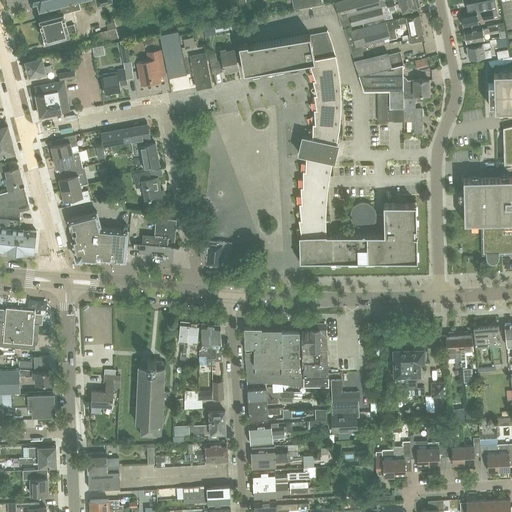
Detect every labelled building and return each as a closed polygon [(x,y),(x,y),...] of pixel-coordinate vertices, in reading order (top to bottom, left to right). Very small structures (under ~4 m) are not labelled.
[(65,2),(65,4),(67,12),(81,9),(78,0),(89,0),(91,5),(95,4),(96,6),(112,2),(111,0),(31,0),(32,2),(37,1),(39,9),(41,8),(43,8),(44,10),(45,9),(45,7),(55,5),(55,7),(56,6),(56,4),(65,2)] [(292,0),(293,2),(293,5),(294,9),(324,3),(323,0),(292,0)] [(342,0),(337,1),(334,2),(335,3),(339,18),(342,18),(349,16),(381,6),(379,0),(342,0)] [(403,11),(419,7),(417,0),(404,0),(387,5),(389,10),(389,11),(394,10),(397,9),(396,8),(402,6),(403,11)] [(45,41),(55,38),(69,34),(68,33),(76,31),(74,24),(66,26),(63,13),(67,12),(65,4),(65,2),(56,4),(56,6),(55,7),(55,5),(45,7),(45,9),(44,10),(43,8),(41,8),(42,15),(44,15),(44,17),(43,18),(40,19),(43,30),(45,41)] [(342,28),(344,28),(352,25),(362,22),(363,26),(374,23),(385,20),(381,6),(349,16),(342,18),(339,18),(342,28)] [(483,17),(484,19),(496,16),(495,12),(492,13),(491,9),(461,15),(462,20),(461,21),(462,25),(463,25),(463,26),(478,23),(477,18),(483,17)] [(408,22),(410,34),(408,34),(409,42),(423,40),(422,32),(423,31),(420,13),(406,16),(399,18),(400,23),(408,22)] [(230,15),(202,21),(203,27),(204,30),(232,25),(230,15)] [(399,18),(393,19),(386,20),(388,29),(395,28),(401,27),(400,23),(399,18)] [(379,40),(388,37),(390,36),(388,29),(386,20),(385,20),(374,23),(379,40)] [(98,32),(101,42),(119,37),(114,21),(106,23),(108,30),(98,32)] [(363,26),(363,27),(367,43),(379,40),(374,23),(363,26)] [(483,34),(499,31),(497,23),(487,25),(487,27),(464,32),(465,33),(463,33),(465,40),(466,40),(466,42),(484,39),(483,34)] [(165,33),(160,34),(168,77),(193,72),(197,88),(212,84),(204,43),(198,45),(197,40),(195,32),(195,31),(190,32),(189,24),(164,29),(165,33)] [(359,74),(403,63),(404,63),(401,51),(366,59),(362,44),(367,43),(363,27),(351,30),(351,28),(344,30),(354,60),(359,74)] [(309,60),(313,71),(315,79),(313,79),(317,93),(341,93),(340,76),(337,60),(333,43),(328,29),(327,29),(327,30),(310,33),(248,45),(248,43),(239,44),(244,72),(309,60)] [(120,38),(121,45),(124,61),(131,60),(127,37),(120,38)] [(489,39),(490,41),(467,46),(470,58),(485,56),(484,48),(491,47),(491,45),(497,43),(496,38),(489,39)] [(94,55),(105,53),(103,44),(92,46),(94,55)] [(75,50),(77,62),(93,60),(91,47),(75,50)] [(209,53),(211,61),(213,72),(238,68),(234,49),(227,50),(226,50),(226,47),(220,48),(221,54),(222,59),(217,60),(216,52),(209,53)] [(508,48),(496,50),(498,58),(509,56),(508,48)] [(159,81),(159,79),(158,74),(165,73),(161,49),(148,51),(150,59),(138,62),(142,83),(153,81),(152,79),(156,78),(156,81),(159,81)] [(489,68),(511,63),(511,56),(487,61),(489,68)] [(426,57),(414,60),(417,68),(428,65),(426,57)] [(41,58),(25,62),(26,63),(25,64),(25,67),(27,68),(29,76),(37,74),(38,77),(45,75),(44,72),(51,70),(50,65),(44,67),(41,58)] [(403,96),(403,79),(403,63),(359,74),(364,91),(378,90),(389,90),(389,89),(396,89),(396,96),(403,96)] [(128,83),(125,71),(125,68),(117,69),(117,71),(101,74),(104,92),(121,89),(120,85),(128,83)] [(60,80),(75,77),(74,70),(58,73),(60,80)] [(511,71),(493,72),(494,83),(488,83),(489,104),(494,104),(494,110),(511,109),(511,125),(503,127),(504,164),(511,163),(511,176),(463,178),(464,200),(464,205),(461,205),(461,210),(460,211),(464,211),(464,221),(482,221),(483,253),(486,253),(486,256),(486,257),(487,259),(487,260),(488,261),(489,261),(491,262),(492,262),(493,262),(494,262),(495,262),(496,261),(497,260),(498,259),(499,258),(499,257),(499,256),(499,252),(511,251),(511,71)] [(34,85),(40,116),(70,110),(64,79),(34,85)] [(414,94),(429,94),(429,79),(403,79),(403,96),(414,96),(414,94)] [(389,96),(390,102),(390,107),(393,107),(393,108),(393,114),(393,120),(393,121),(411,120),(412,131),(412,132),(413,133),(414,132),(414,130),(421,130),(421,107),(414,107),(414,96),(403,96),(396,96),(396,89),(389,89),(389,90),(389,96)] [(345,260),(344,234),(326,234),(326,219),(326,204),(328,189),(330,175),(333,160),(334,160),(338,144),(337,143),(337,144),(336,144),(340,127),(341,110),(341,93),(317,93),(314,94),(317,108),(314,108),(315,123),(313,122),(313,137),(310,137),(303,135),(299,152),(306,154),(306,170),(303,169),(303,186),(301,186),(302,202),(299,202),(301,218),(299,218),(302,235),(299,235),(300,261),(302,261),(303,263),(311,260),(345,260)] [(141,125),(102,132),(105,145),(132,140),(135,154),(142,154),(145,166),(159,163),(155,141),(144,144),(143,138),(150,136),(148,124),(141,125)] [(0,141),(11,139),(7,125),(0,127),(0,141)] [(75,135),(64,137),(65,142),(52,146),(54,156),(73,152),(72,146),(78,145),(75,135)] [(11,139),(0,141),(0,156),(15,153),(11,139)] [(71,170),(83,167),(79,151),(73,152),(54,156),(57,167),(70,164),(71,170)] [(9,190),(19,188),(18,182),(22,181),(18,166),(9,169),(8,163),(0,165),(0,171),(6,170),(7,177),(5,177),(9,190)] [(73,176),(61,178),(60,179),(62,189),(81,185),(80,179),(85,178),(83,167),(71,170),(73,176)] [(133,173),(135,181),(136,188),(143,186),(147,206),(163,202),(158,176),(152,177),(150,170),(133,173)] [(65,200),(70,199),(78,197),(79,203),(91,200),(88,190),(82,191),(81,185),(62,189),(65,200)] [(29,206),(24,187),(19,188),(9,190),(0,192),(0,205),(21,208),(29,206)] [(344,234),(345,260),(417,258),(417,234),(414,234),(414,227),(417,227),(416,202),(384,203),(384,217),(375,215),(375,213),(373,207),(368,203),(362,203),(356,205),(352,210),(351,216),(354,222),(359,225),(359,226),(365,226),(371,224),(371,223),(381,233),(344,234)] [(0,249),(8,250),(12,211),(21,212),(21,208),(0,205),(0,249)] [(12,211),(8,250),(21,252),(23,239),(18,239),(19,228),(21,212),(12,211)] [(125,260),(126,249),(128,229),(101,227),(99,220),(97,211),(69,219),(73,233),(74,233),(75,239),(72,239),(76,253),(75,253),(77,258),(82,259),(82,258),(96,260),(96,257),(125,260)] [(156,217),(154,235),(175,236),(177,219),(156,217)] [(36,230),(19,228),(18,239),(23,239),(21,252),(34,253),(36,230)] [(143,234),(142,243),(182,246),(182,245),(175,244),(175,236),(154,235),(143,234)] [(200,243),(201,259),(206,260),(206,264),(207,264),(207,263),(220,265),(221,261),(230,262),(232,246),(232,241),(208,239),(208,243),(200,242),(200,243)] [(0,345),(35,348),(35,343),(37,344),(39,323),(40,313),(35,313),(36,309),(6,307),(6,309),(0,308),(0,345)] [(185,364),(186,352),(190,321),(181,320),(179,341),(183,341),(180,364),(185,364)] [(199,322),(190,321),(186,352),(190,353),(191,342),(197,342),(199,322)] [(213,360),(213,359),(211,323),(202,322),(203,346),(200,349),(199,360),(207,360),(207,366),(213,366),(212,360),(213,360)] [(221,324),(211,323),(213,359),(213,360),(222,360),(221,345),(222,345),(221,324)] [(490,344),(492,364),(502,363),(498,324),(473,326),(475,345),(490,344)] [(282,330),(261,330),(262,326),(244,326),(246,373),(247,380),(248,388),(267,387),(266,383),(281,384),(282,330)] [(300,330),(282,330),(281,384),(301,386),(301,373),(300,373),(300,330)] [(311,330),(303,330),(303,367),(304,366),(304,373),(301,373),(301,386),(329,389),(330,378),(327,330),(311,330)] [(463,333),(459,333),(461,367),(467,366),(466,350),(473,349),(471,333),(470,333),(470,331),(463,332),(463,333)] [(461,367),(459,333),(455,334),(455,332),(447,332),(448,334),(446,334),(446,335),(440,336),(441,348),(448,348),(449,358),(455,358),(456,367),(461,367)] [(424,349),(423,349),(423,346),(412,346),(412,349),(394,349),(395,375),(405,375),(406,388),(417,387),(417,375),(421,374),(421,362),(424,362),(424,359),(426,359),(426,352),(424,352),(424,349)] [(48,367),(48,355),(35,356),(35,367),(48,367)] [(162,436),(162,423),(163,399),(169,399),(170,391),(164,390),(165,366),(163,366),(163,360),(157,360),(157,358),(148,358),(148,359),(141,359),(141,365),(139,365),(138,391),(134,391),(134,397),(137,397),(136,422),(141,423),(141,435),(162,436)] [(472,368),(463,368),(464,381),(473,380),(472,368)] [(36,384),(54,383),(53,371),(33,372),(33,370),(21,369),(0,369),(0,393),(3,393),(11,393),(20,392),(21,392),(20,377),(23,377),(23,379),(29,379),(29,376),(34,376),(34,377),(36,376),(36,384)] [(91,405),(112,405),(112,400),(113,400),(114,387),(120,387),(121,375),(115,375),(114,375),(104,375),(104,381),(106,381),(106,390),(92,390),(91,405)] [(357,430),(356,416),(359,415),(358,401),(360,401),(359,391),(343,392),(342,379),(331,379),(332,402),(332,417),(333,432),(357,430)] [(213,399),(225,398),(224,380),(212,381),(212,390),(213,399)] [(432,382),(432,395),(446,395),(445,382),(432,382)] [(267,387),(248,388),(248,399),(279,397),(294,397),(294,391),(281,391),(278,391),(273,391),(273,386),(267,387)] [(198,400),(198,390),(185,390),(184,400),(185,409),(203,408),(202,399),(198,400)] [(198,400),(202,399),(213,399),(212,390),(198,390),(198,400)] [(20,395),(20,392),(11,393),(12,406),(28,405),(28,407),(32,407),(32,415),(55,414),(54,393),(20,395)] [(248,399),(249,409),(268,408),(267,403),(279,402),(279,397),(248,399)] [(279,407),(268,408),(249,409),(250,420),(269,419),(268,414),(279,413),(279,407)] [(465,418),(463,407),(452,409),(454,419),(465,418)] [(281,417),(290,417),(290,408),(281,408),(281,417)] [(316,419),(327,418),(327,409),(315,409),(316,419)] [(210,422),(210,424),(210,434),(218,433),(227,433),(225,410),(209,411),(210,419),(207,420),(207,422),(210,422)] [(482,410),(472,411),(472,419),(482,418),(482,410)] [(327,418),(316,419),(316,429),(327,429),(327,418)] [(250,425),(250,435),(287,431),(287,428),(285,428),(285,426),(279,427),(278,423),(250,425)] [(292,431),(287,431),(250,435),(251,444),(273,442),(273,438),(293,436),(292,431)] [(464,463),(463,445),(452,446),(451,438),(450,438),(445,438),(445,441),(445,446),(446,453),(452,453),(452,463),(464,463)] [(418,465),(429,464),(428,447),(417,447),(417,440),(413,440),(410,440),(411,455),(417,454),(418,465)] [(428,442),(428,447),(429,464),(440,464),(439,453),(446,453),(445,446),(445,441),(441,441),(439,441),(428,442)] [(227,442),(205,443),(189,444),(189,453),(191,453),(228,451),(227,442)] [(509,454),(511,454),(511,443),(497,445),(498,452),(499,470),(510,469),(509,454)] [(474,444),(463,445),(464,463),(475,462),(474,444)] [(499,470),(498,452),(497,445),(480,446),(480,451),(487,451),(488,470),(499,470)] [(29,447),(23,447),(24,457),(30,457),(56,456),(56,446),(38,447),(29,447)] [(252,448),(252,458),(288,456),(290,456),(292,456),(298,456),(298,450),(288,451),(287,451),(275,451),(275,447),(252,448)] [(377,473),(383,473),(383,476),(395,475),(394,458),(393,450),(376,451),(377,473)] [(207,462),(228,460),(228,451),(191,453),(192,459),(197,459),(197,458),(206,457),(207,462)] [(107,472),(107,465),(119,464),(119,456),(106,457),(106,452),(87,453),(88,463),(88,473),(107,472)] [(165,454),(156,455),(156,467),(162,466),(161,461),(165,461),(165,454)] [(313,455),(303,455),(303,461),(304,467),(309,467),(314,467),(313,455)] [(22,457),(19,457),(19,463),(29,462),(39,462),(39,467),(57,466),(56,456),(30,457),(22,457)] [(290,456),(288,456),(252,458),(253,468),(276,467),(276,462),(290,461),(290,456)] [(405,457),(394,458),(395,475),(406,475),(405,457)] [(120,487),(119,464),(107,465),(107,472),(88,473),(89,488),(120,487)] [(355,475),(366,475),(374,474),(373,464),(355,464),(355,475)] [(48,494),(47,477),(39,478),(39,469),(23,470),(24,479),(31,478),(32,495),(48,494)] [(254,472),(254,480),(275,480),(304,478),(310,478),(309,471),(287,472),(287,474),(275,474),(275,471),(254,472)] [(366,475),(366,483),(374,482),(374,474),(366,475)] [(275,484),(275,480),(254,480),(253,480),(254,489),(275,488),(288,487),(288,483),(275,484)] [(184,497),(197,497),(230,495),(230,486),(208,487),(208,485),(183,486),(184,497)] [(254,489),(255,498),(282,497),(281,493),(288,493),(288,487),(275,488),(254,489)] [(230,495),(197,497),(184,497),(184,502),(208,501),(209,505),(231,504),(230,495)] [(488,499),(488,511),(499,511),(499,498),(488,499)] [(511,511),(511,508),(511,509),(510,498),(499,498),(499,511),(511,511)] [(90,500),(90,509),(119,507),(123,507),(123,504),(119,505),(119,503),(119,499),(108,499),(90,500)] [(421,509),(421,511),(444,511),(443,499),(428,500),(429,509),(421,509)] [(488,511),(488,499),(477,500),(478,511),(488,511)] [(478,511),(477,500),(466,500),(466,511),(478,511)] [(276,501),(255,502),(255,510),(277,509),(289,508),(289,510),(297,509),(297,508),(302,508),(313,507),(316,507),(316,506),(314,506),(314,504),(311,505),(311,502),(297,503),(289,503),(289,504),(276,504),(276,501)] [(29,502),(16,502),(16,511),(46,511),(46,507),(39,507),(29,508),(29,502)]
